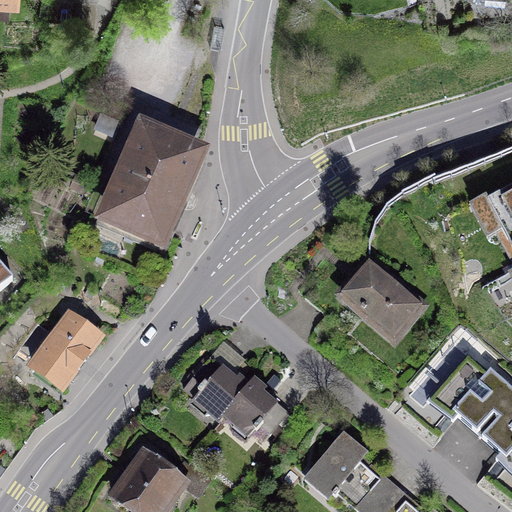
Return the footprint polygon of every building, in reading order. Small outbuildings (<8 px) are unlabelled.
[(205,159),(134,128),(88,234),(160,265),(205,159)] [(511,198),(475,216),(490,247),(506,239),(511,249),(511,198)] [(0,302),(21,282),(0,258),(0,302)] [(421,309),(368,265),(341,297),(394,341),(421,309)] [(105,341),(70,316),(29,373),(65,398),(105,341)] [(49,332),(37,324),(18,351),(30,359),(49,332)] [(457,419),(479,438),(511,399),(511,390),(490,371),(487,374),(467,357),(427,403),(453,425),(457,419)] [(224,416),(250,387),(243,381),(240,380),(236,381),(210,360),(192,381),(204,391),(195,401),(220,422),(224,416)] [(261,386),(255,381),(250,387),(224,416),(250,438),(259,428),(270,437),(288,416),(262,393),(262,390),(261,386)] [(511,399),(479,438),(500,456),(495,462),(511,476),(511,399)] [(336,494),(357,511),(375,511),(393,492),(360,464),(367,456),(343,435),(303,482),(328,503),(336,494)] [(148,462),(112,511),(173,511),(189,490),(148,462)] [(415,511),(393,492),(375,511),(415,511)]
